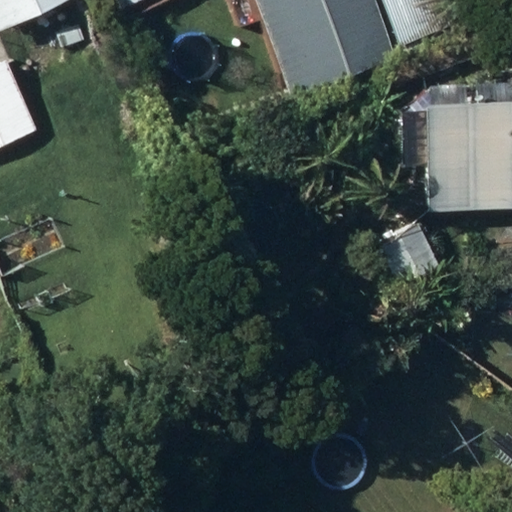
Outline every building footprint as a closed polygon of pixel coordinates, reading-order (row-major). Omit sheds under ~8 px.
[(0,0),(0,29),(63,0),(0,0)] [(230,0),(240,25),(256,19),(287,97),(393,55),(370,0),(230,0)] [(377,0),(396,45),(466,16),(459,0),(377,0)] [(4,56),(0,57),(0,143),(34,129),(4,56)] [(511,100),(423,103),(424,109),(407,110),(408,164),(425,164),(426,209),(511,206),(511,100)] [(436,266),(416,224),(376,244),(395,285),(436,266)]
